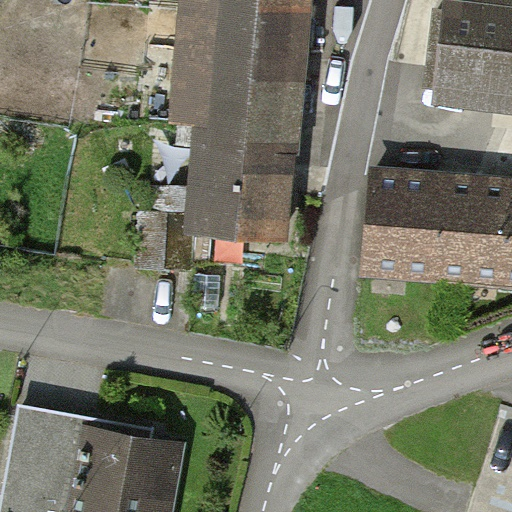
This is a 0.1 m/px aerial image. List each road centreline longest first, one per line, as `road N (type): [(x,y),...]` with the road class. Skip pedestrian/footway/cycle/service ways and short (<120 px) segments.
road 1 (residential): [(393,0),(355,147),(316,400)]
road 2 (residential): [(316,400),(255,372),(0,325)]
road 3 (residential): [(511,350),(398,390),(316,400)]
road 4 (residential): [(267,511),(279,465),(316,400)]
